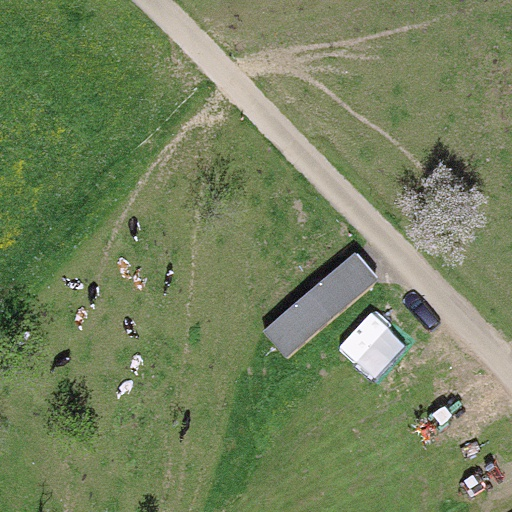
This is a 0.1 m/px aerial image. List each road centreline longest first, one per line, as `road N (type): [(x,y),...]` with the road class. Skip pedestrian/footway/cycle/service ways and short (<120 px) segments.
road 1 (track): [(511,387),(155,0)]
road 2 (track): [(404,269),(292,310),(222,511)]
